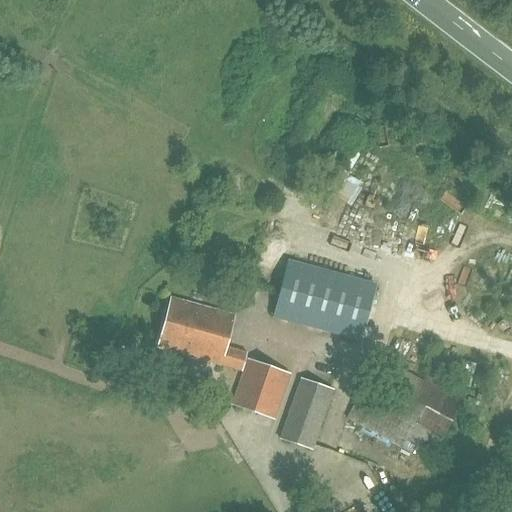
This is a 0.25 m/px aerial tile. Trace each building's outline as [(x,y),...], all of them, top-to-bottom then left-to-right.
[(270,313),(358,338),(374,284),(285,259),(270,313)] [(170,298),(157,347),(242,371),(247,353),(226,347),(234,315),(170,298)] [(123,356),(122,351),(119,349),(114,349),(111,353),(112,357),(115,360),(120,360),(123,356)] [(231,404),(271,420),(288,374),(248,358),(231,404)] [(376,359),(346,420),(430,462),(464,394),(437,380),(433,388),(376,359)] [(276,437),(309,449),(332,389),(298,377),(276,437)]
